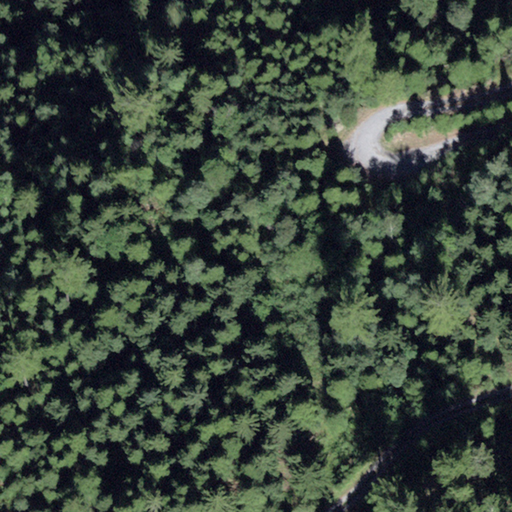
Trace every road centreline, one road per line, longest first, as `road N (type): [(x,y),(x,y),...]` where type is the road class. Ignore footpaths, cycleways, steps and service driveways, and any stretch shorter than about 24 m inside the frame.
road 1 (track): [(511,87),(388,112),(362,131),(364,160),(383,163),(511,129)]
road 2 (track): [(511,389),(432,418),(334,511)]
